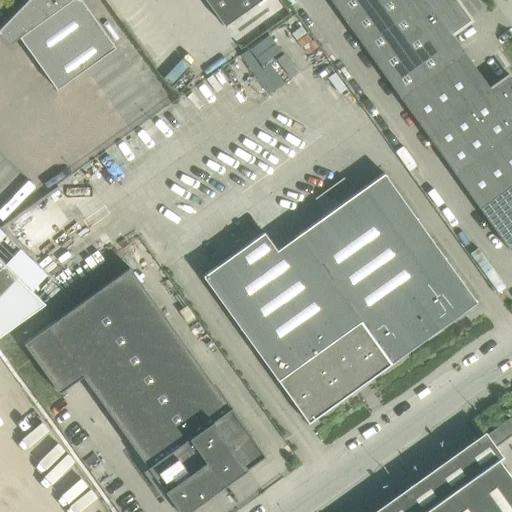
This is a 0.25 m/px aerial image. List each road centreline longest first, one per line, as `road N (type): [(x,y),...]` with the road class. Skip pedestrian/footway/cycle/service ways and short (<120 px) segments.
road 1 (unclassified): [(277,511),(511,343)]
road 2 (unknown): [(511,323),(359,129)]
